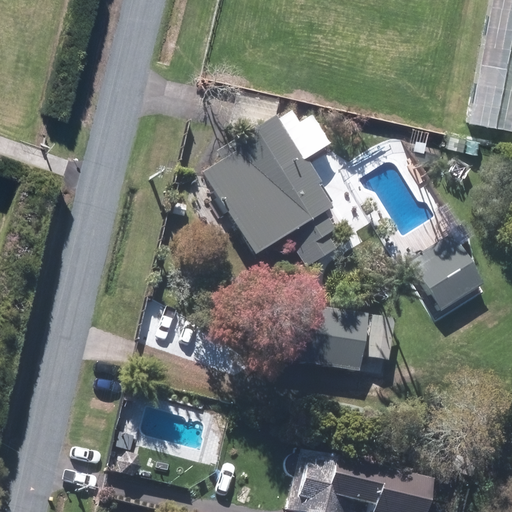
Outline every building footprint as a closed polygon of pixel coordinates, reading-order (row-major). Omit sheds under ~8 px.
[(0,0),(0,89),(16,93),(38,0),(0,0)] [(350,0),(331,91),(451,117),(475,0),(350,0)] [(511,0),(491,0),(468,123),(511,131),(511,0)] [(285,239),(305,270),(342,246),(322,215),(331,209),(274,120),(276,104),(246,100),(240,141),(230,147),(230,145),(215,155),(221,164),(185,186),(194,200),(208,190),(252,259),(285,239)] [(418,164),(434,169),(437,156),(421,152),(418,164)] [(193,211),(169,207),(165,227),(189,232),(193,211)] [(416,277),(439,314),(482,287),(459,250),(474,241),(462,223),(459,225),(448,207),(435,215),(440,222),(436,225),(446,241),(450,238),(458,251),(416,277)] [(284,362),(358,373),(366,317),(292,306),(284,362)] [(351,399),(276,389),(270,433),(345,443),(351,399)] [(121,403),(133,405),(136,392),(124,390),(121,403)] [(120,476),(133,478),(141,469),(137,456),(124,454),(116,464),(120,476)] [(370,511),(421,511),(428,482),(411,479),(412,473),(396,469),(398,460),(382,457),(379,471),(297,454),(284,511),(352,511),(354,505),(371,508),(370,511)]
